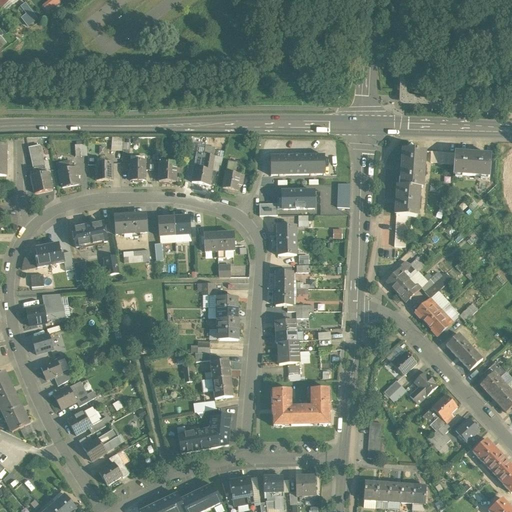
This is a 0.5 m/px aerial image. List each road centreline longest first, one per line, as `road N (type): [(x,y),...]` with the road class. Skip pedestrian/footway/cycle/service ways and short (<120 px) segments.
road 1 (residential): [(33,236),(57,215),(128,199),(231,213),(253,231),(259,273),(244,457)]
road 2 (secondary): [(362,124),(0,126)]
road 3 (residential): [(101,511),(22,350),(17,273),(33,236)]
road 4 (residential): [(511,440),(434,354),(385,315),(355,306)]
road 5 (residential): [(362,124),(355,306)]
road 6 (residential): [(355,306),(345,459)]
road 7 (secondary): [(511,130),(362,124)]
road 8 (residential): [(118,511),(244,457)]
road 9 (unclassified): [(371,0),(362,124)]
